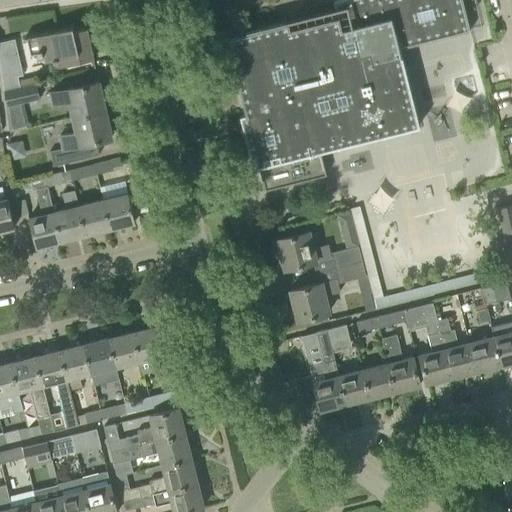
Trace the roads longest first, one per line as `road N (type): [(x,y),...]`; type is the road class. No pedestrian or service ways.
road 1 (unclassified): [(142,0),(196,250)]
road 2 (unclassified): [(196,250),(211,323),(230,363),(302,426)]
road 3 (residential): [(511,436),(503,404),(359,437),(346,458)]
road 4 (residential): [(0,295),(196,250)]
